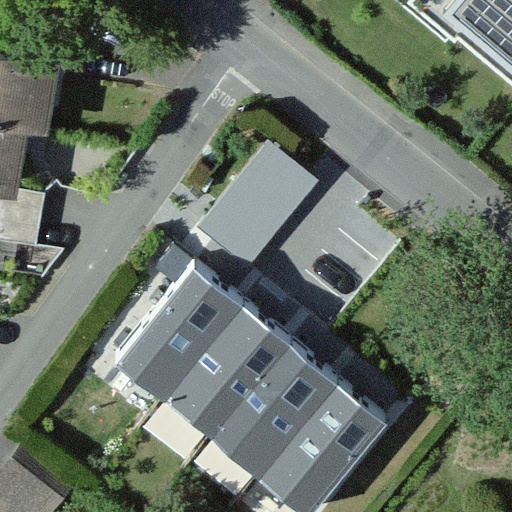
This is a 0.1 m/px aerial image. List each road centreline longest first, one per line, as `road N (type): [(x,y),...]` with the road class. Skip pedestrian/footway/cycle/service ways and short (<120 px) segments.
road 1 (residential): [(250,45),(0,396)]
road 2 (residential): [(511,254),(250,45)]
